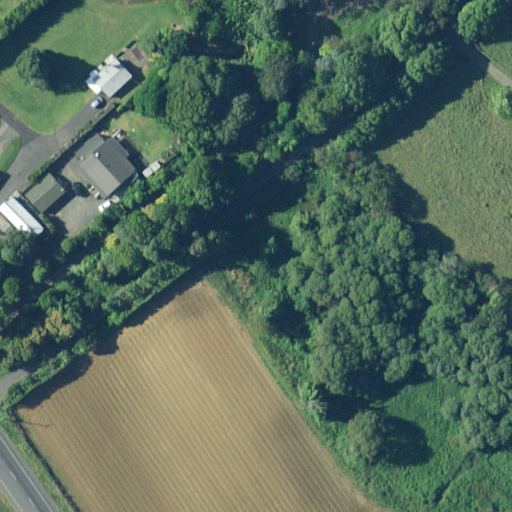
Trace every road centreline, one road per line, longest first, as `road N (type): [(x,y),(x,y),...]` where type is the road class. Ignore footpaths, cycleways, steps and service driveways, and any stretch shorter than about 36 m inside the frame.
road 1 (unknown): [(0,386),(293,152)]
road 2 (unknown): [(293,152),(431,38)]
road 3 (unknown): [(293,152),(283,0)]
